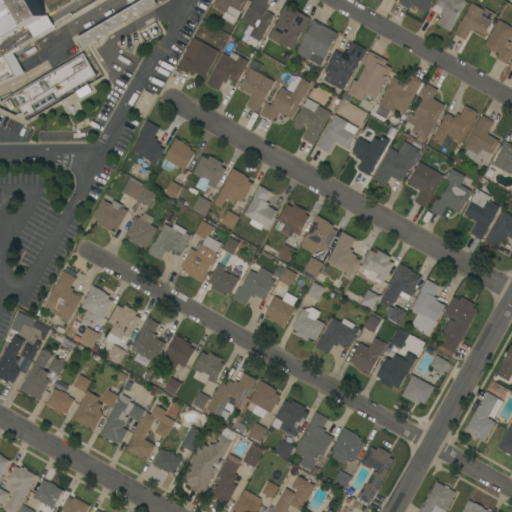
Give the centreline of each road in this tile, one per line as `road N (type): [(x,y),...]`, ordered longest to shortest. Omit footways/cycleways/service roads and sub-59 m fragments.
road 1 (residential): [(84,247),(511,491)]
road 2 (residential): [(166,96),(511,289)]
road 3 (residential): [(511,300),(394,511)]
road 4 (residential): [(334,0),(511,97)]
road 5 (residential): [(0,418),(166,511)]
